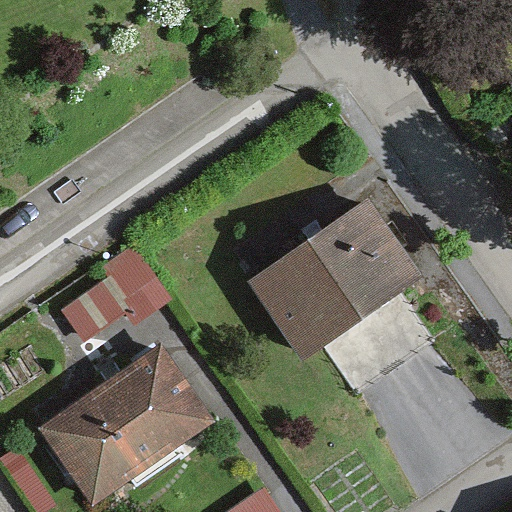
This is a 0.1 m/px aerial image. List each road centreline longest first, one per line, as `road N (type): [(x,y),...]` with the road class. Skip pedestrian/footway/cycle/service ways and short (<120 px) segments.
road 1 (residential): [(0,308),(355,61)]
road 2 (residential): [(355,61),(511,273)]
